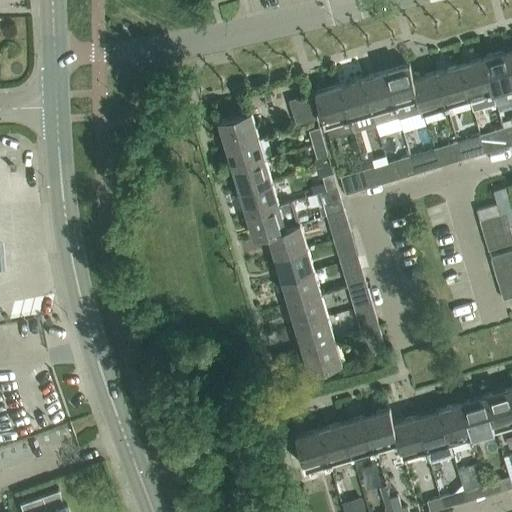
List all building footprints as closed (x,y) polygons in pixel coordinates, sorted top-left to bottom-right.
[(511,71),(505,49),(482,56),(492,88),(495,95),(511,90),(511,71)] [(492,88),(482,56),(459,63),(469,95),(492,88)] [(418,95),(413,77),(414,77),(409,62),(385,69),(398,113),(399,116),(422,109),(418,95)] [(469,95),(459,63),(436,70),(446,102),(469,95)] [(398,113),(385,69),(362,76),(375,120),(398,113)] [(446,102),(436,70),(414,77),(413,77),(418,95),(422,109),(446,102)] [(375,120),(362,76),(339,83),(352,127),(375,120)] [(352,127),(339,83),(315,90),(328,134),(352,127)] [(288,98),(296,122),(317,116),(314,107),(314,106),(310,92),(288,98)] [(219,119),(226,143),(258,134),(251,109),(219,119)] [(511,123),(503,126),(509,144),(511,142),(511,117),(510,118),(511,123)] [(309,129),(313,142),(324,139),(319,126),(309,129)] [(509,144),(503,126),(493,129),(499,147),(509,144)] [(265,157),(258,134),(226,143),(233,166),(265,157)] [(457,140),(459,145),(463,157),(472,154),(467,137),(457,140)] [(327,150),(324,139),(313,142),(316,154),(327,150)] [(463,157),(459,145),(457,140),(434,146),(440,164),(463,157)] [(420,151),(410,153),(416,171),(425,168),(420,151)] [(416,171),(410,153),(401,156),(406,174),(416,171)] [(272,180),(265,157),(233,166),(240,189),(272,180)] [(387,161),(364,167),(370,185),(392,178),(387,161)] [(370,185),(364,167),(355,170),(360,188),(370,185)] [(314,187),(316,192),(337,185),(333,172),(323,175),(325,184),(314,187)] [(279,203),(272,180),(240,189),(247,212),(279,203)] [(340,196),(337,185),(316,192),(321,191),(323,196),(321,196),(323,202),(340,196)] [(292,199),(279,203),(247,212),(254,236),(268,232),(268,231),(286,226),(285,225),(299,221),(292,199)] [(477,208),(480,218),(500,212),(497,202),(477,208)] [(506,211),(500,212),(480,218),(484,232),(510,225),(506,211)] [(300,221),(299,221),(285,225),(286,226),(268,231),(268,232),(275,255),(308,245),(300,221)] [(331,227),(334,237),(351,232),(348,222),(331,227)] [(511,241),(511,232),(510,225),(484,232),(488,248),(511,241)] [(358,255),(351,232),(334,237),(340,260),(358,255)] [(314,268),(308,245),(275,255),(282,278),(314,268)] [(511,251),(491,258),(494,268),(511,262),(511,251)] [(497,278),(511,273),(511,262),(494,268),(497,278)] [(321,291),(314,268),(282,278),(289,301),(321,291)] [(344,273),(347,283),(365,278),(362,268),(344,273)] [(511,284),(511,273),(497,278),(500,288),(511,284)] [(368,287),(365,278),(347,283),(350,293),(368,287)] [(511,295),(511,284),(500,288),(503,298),(511,295)] [(328,314),(321,291),(289,301),(296,324),(328,314)] [(335,337),(328,314),(296,324),(303,347),(335,337)] [(358,319),(361,329),(379,324),(376,314),(358,319)] [(382,333),(379,324),(361,329),(364,339),(382,333)] [(342,361),(335,337),(303,347),(310,371),(342,361)] [(511,420),(511,397),(509,387),(486,393),(495,426),(511,420)] [(495,426),(486,393),(463,400),(472,433),(495,426)] [(472,433),(463,400),(440,407),(449,439),(472,433)] [(399,439),(393,421),(394,421),(390,406),(366,413),(375,446),(398,439),(399,439)] [(453,453),(449,439),(440,407),(417,414),(426,446),(430,460),(453,453)] [(375,446),(366,413),(343,420),(352,452),(375,446)] [(417,414),(394,421),(393,421),(399,439),(398,439),(402,453),(426,446),(417,414)] [(352,452),(343,420),(319,427),(329,459),(352,452)] [(329,459),(319,427),(296,434),(305,466),(329,459)] [(483,470),(461,477),(464,488),(468,498),(476,496),(490,492),(486,481),(483,470)] [(500,477),(486,481),(490,492),(503,488),(500,477)] [(58,488),(25,500),(18,502),(22,511),(69,511),(66,503),(62,504),(57,490),(59,489),(58,488)] [(454,491),(440,495),(444,506),(457,501),(454,491)] [(444,506),(440,495),(427,499),(431,510),(444,506)] [(365,511),(361,496),(342,501),(345,511),(365,511)]
